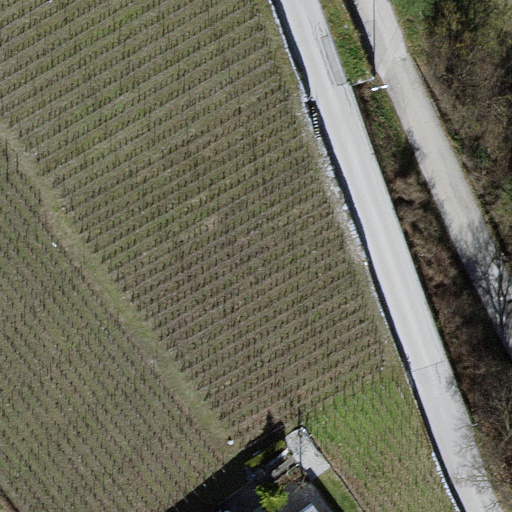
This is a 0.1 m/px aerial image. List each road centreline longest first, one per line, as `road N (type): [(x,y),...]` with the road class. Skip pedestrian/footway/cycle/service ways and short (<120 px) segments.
road 1 (unclassified): [(296,0),(434,351),(511,510)]
road 2 (unclassified): [(511,355),(370,0)]
